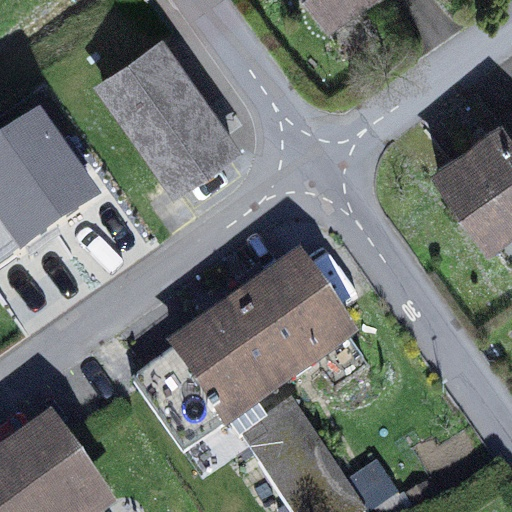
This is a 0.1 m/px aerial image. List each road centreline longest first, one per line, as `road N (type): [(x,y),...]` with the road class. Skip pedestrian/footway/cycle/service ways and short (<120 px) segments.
road 1 (residential): [(0,390),(317,166)]
road 2 (residential): [(511,438),(317,166)]
road 3 (residential): [(317,166),(511,27)]
road 4 (residential): [(317,166),(198,0)]
